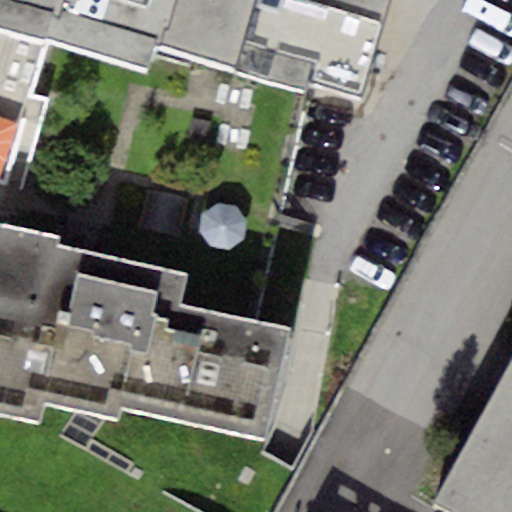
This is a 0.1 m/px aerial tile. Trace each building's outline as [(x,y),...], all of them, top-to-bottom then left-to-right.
[(0,0),(0,28),(147,69),(157,44),(171,0),(0,0)] [(171,0),(157,44),(232,69),(253,0),(171,0)] [(253,0),(232,69),(305,92),(309,80),(357,96),(387,0),(253,0)] [(0,169),(23,129),(0,116),(0,169)] [(59,237),(0,223),(0,415),(38,424),(43,402),(119,420),(122,408),(265,440),(290,329),(182,305),(188,278),(57,249),(59,237)] [(511,511),(511,357),(430,504),(445,511),(511,511)]
